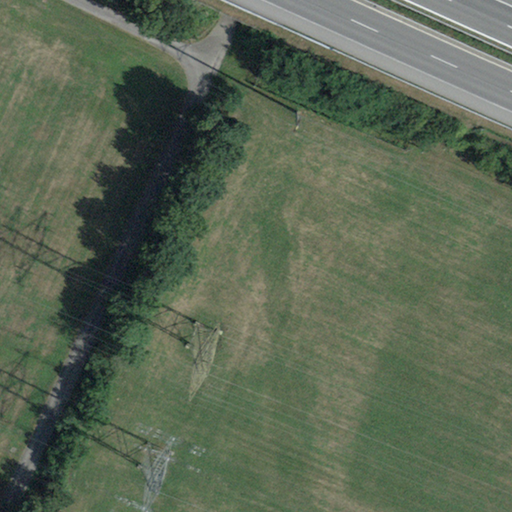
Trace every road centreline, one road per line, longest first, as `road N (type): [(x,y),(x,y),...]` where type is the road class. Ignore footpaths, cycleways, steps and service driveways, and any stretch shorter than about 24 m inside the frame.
road 1 (unclassified): [(237,0),(6,511)]
road 2 (motorway): [(309,0),(511,89)]
road 3 (track): [(71,0),(207,65)]
